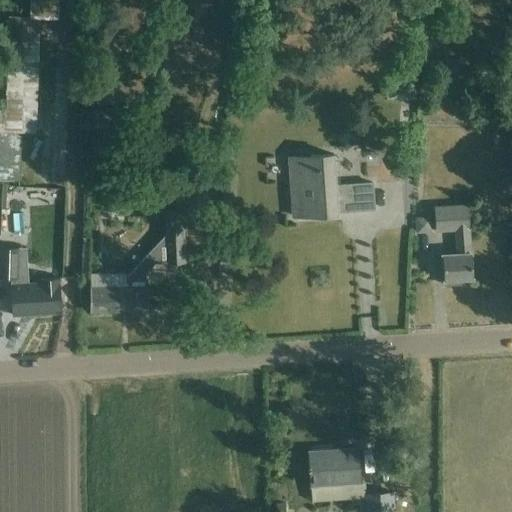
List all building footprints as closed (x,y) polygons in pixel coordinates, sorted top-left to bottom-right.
[(0,127),(0,184),(19,186),(20,151),(21,132),(35,133),(40,16),(58,17),(58,0),(32,0),(32,16),(9,15),(5,107),(1,107),(0,127)] [(132,110),(93,109),(92,129),(132,130),(132,110)] [(289,157),(291,196),(293,216),(337,213),(337,206),(348,205),(348,210),(374,208),(372,182),(335,185),(333,154),(289,157)] [(396,172),(412,173),(413,157),(397,156),(396,172)] [(0,184),(0,226),(17,226),(19,186),(0,184)] [(443,256),(443,259),(444,279),(445,279),(445,285),(462,284),(461,278),(474,278),(469,205),(433,207),(435,230),(454,229),(456,255),(443,256)] [(89,286),(89,310),(148,309),(148,286),(147,286),(147,273),(154,262),(167,261),(167,262),(185,261),(182,212),(165,213),(166,234),(128,274),(128,286),(89,286)] [(415,218),(416,233),(432,231),(431,217),(415,218)] [(0,247),(0,278),(15,278),(16,283),(12,283),(12,294),(13,314),(61,312),(60,292),(60,289),(59,278),(39,279),(39,282),(29,282),(27,248),(0,247)] [(360,482),(358,447),(332,449),(333,455),(309,456),(311,485),(360,482)] [(278,487),(279,503),(277,503),(277,511),(286,511),(286,503),(290,503),(290,487),(278,487)] [(243,491),(231,491),(231,503),(243,503),(243,491)] [(394,511),(395,511),(393,491),(365,493),(366,511),(394,511)]
